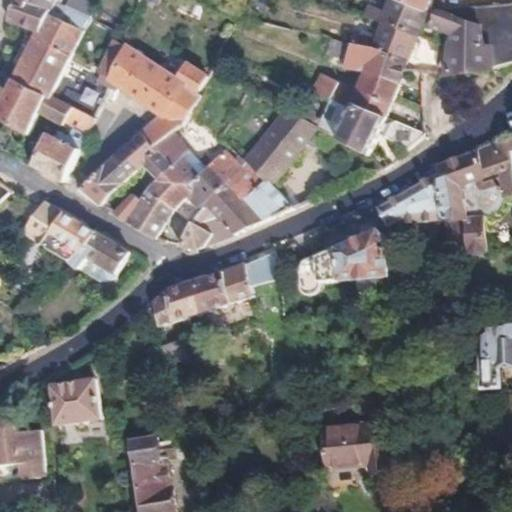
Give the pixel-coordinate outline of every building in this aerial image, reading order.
[(47,0),(10,0),(8,6),(39,20),(44,8),(47,0)] [(84,12),(60,2),(56,0),(47,0),(44,8),(79,25),(84,12)] [(84,12),(89,0),(60,0),(60,2),(84,12)] [(386,0),(383,9),(420,24),(429,0),(386,0)] [(53,97),(79,25),(44,8),(39,20),(8,6),(2,21),(32,35),(11,80),(47,96),(46,98),(52,100),(53,97)] [(411,48),(420,24),(383,9),(376,27),(368,24),(365,31),(374,34),(411,48)] [(511,66),(511,39),(506,14),(439,23),(438,29),(457,34),(470,37),(472,59),(473,59),(481,59),(483,77),(487,76),(507,72),(511,66)] [(472,59),(470,37),(457,34),(438,29),(433,28),(427,26),(423,39),(438,42),(436,52),(436,53),(472,59)] [(402,74),(411,48),(374,34),(368,51),(349,44),(345,54),(402,74)] [(170,121),(194,91),(191,89),(201,73),(181,61),(175,69),(170,76),(106,37),(87,68),(146,105),(160,113),(170,121)] [(217,74),(226,57),(214,50),(205,67),(217,74)] [(402,74),(345,54),(340,52),(330,76),(354,86),(392,101),(402,74)] [(483,77),(481,59),(473,59),(472,59),(436,53),(440,81),(480,78),(483,77)] [(73,109),(53,97),(52,100),(46,98),(47,96),(11,80),(0,103),(0,120),(29,136),(40,112),(64,127),(66,124),(73,109)] [(384,121),(392,101),(354,86),(349,100),(329,91),(309,83),(302,96),(320,106),(324,98),(347,107),(384,121)] [(330,140),(347,107),(324,98),(320,106),(311,123),(309,128),(317,133),(330,140)] [(136,144),(160,113),(146,105),(124,133),(136,144)] [(307,121),(309,116),(297,110),(294,112),(279,105),(276,109),(284,113),(309,128),(311,123),(307,121)] [(373,145),(385,122),(384,121),(347,107),(330,140),(363,160),(373,145)] [(96,122),(73,109),(66,124),(89,137),(96,122)] [(202,203),(235,168),(216,150),(200,168),(160,134),(170,121),(160,113),(136,144),(150,156),(146,167),(143,178),(128,223),(152,240),(167,208),(180,220),(198,199),(202,203)] [(268,188),(295,157),(317,133),(309,128),(284,113),(240,163),(235,168),(202,203),(205,207),(189,226),(178,246),(198,249),(221,241),(214,234),(222,224),(233,237),(294,211),(268,188)] [(413,149),(424,139),(424,136),(393,124),(384,141),(405,156),(413,149)] [(150,156),(136,144),(124,133),(109,151),(128,161),(128,162),(131,157),(133,155),(146,167),(150,156)] [(82,151),(50,135),(33,165),(36,166),(66,182),(82,151)] [(511,139),(492,145),(479,152),(434,176),(435,186),(439,210),(443,234),(449,269),(491,263),(485,229),(490,227),(494,223),(498,219),(501,213),(503,206),(505,200),(511,198),(511,139)] [(103,205),(120,176),(128,161),(109,151),(79,189),(87,194),(103,205)] [(128,223),(143,178),(137,174),(115,214),(128,223)] [(443,234),(439,210),(435,186),(381,213),(379,214),(389,237),(397,236),(443,234)] [(43,253),(66,212),(61,209),(46,200),(23,242),(43,253)] [(406,299),(397,236),(389,237),(379,214),(381,213),(378,207),(301,244),(306,265),(305,268),(302,270),(304,297),(307,300),(310,303),(315,304),(319,304),(324,302),(327,298),(329,295),(331,284),(392,280),(393,292),(396,297),(399,299),(406,299)] [(66,267),(89,226),(66,212),(43,253),(66,267)] [(130,251),(103,235),(89,226),(66,267),(78,274),(85,263),(114,278),(115,277),(130,251)] [(270,272),(267,258),(248,265),(250,278),(270,272)] [(114,278),(85,263),(78,274),(102,287),(110,284),(114,278)] [(159,330),(253,291),(252,287),(250,278),(248,265),(194,282),(171,290),(153,300),(159,330)] [(410,334),(409,325),(401,326),(402,335),(410,334)] [(511,327),(489,330),(489,336),(487,338),(487,357),(483,358),(484,389),(502,388),(502,366),(511,365),(511,327)] [(101,420),(95,381),(49,387),(54,426),(101,420)] [(22,481),(44,478),(38,432),(18,434),(16,416),(0,417),(0,465),(20,464),(22,481)] [(387,466),(383,422),(317,427),(321,466),(364,463),(365,468),(387,466)] [(164,495),(159,467),(169,465),(167,452),(153,454),(151,447),(133,450),(132,445),(123,447),(134,505),(135,511),(169,511),(166,495),(164,495)] [(0,482),(22,481),(20,464),(0,465),(0,482)]
